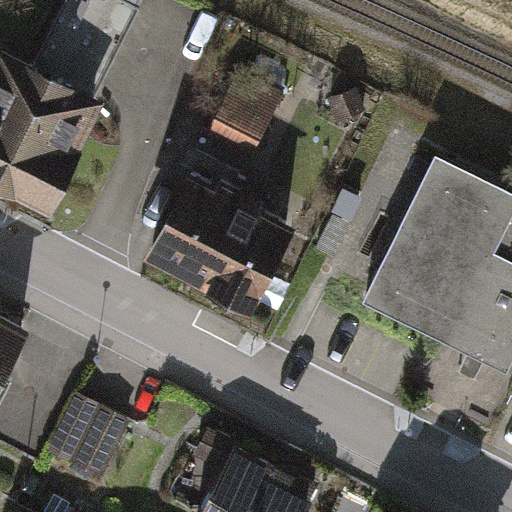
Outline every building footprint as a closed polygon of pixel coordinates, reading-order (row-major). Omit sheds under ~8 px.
[(0,35),(0,173),(58,201),(115,84),(105,80),(144,0),(61,0),(39,48),(3,31),(0,35)] [(200,127),(258,155),(281,106),(223,79),(200,127)] [(511,190),(433,153),(364,296),(511,367),(511,365),(511,190)] [(152,254),(256,304),(301,211),(197,161),(152,254)] [(0,390),(37,320),(0,300),(0,390)] [(105,471),(134,415),(104,400),(75,455),(105,471)] [(191,511),(310,511),(321,493),(296,480),(302,468),(210,420),(194,451),(217,463),(191,511)]
